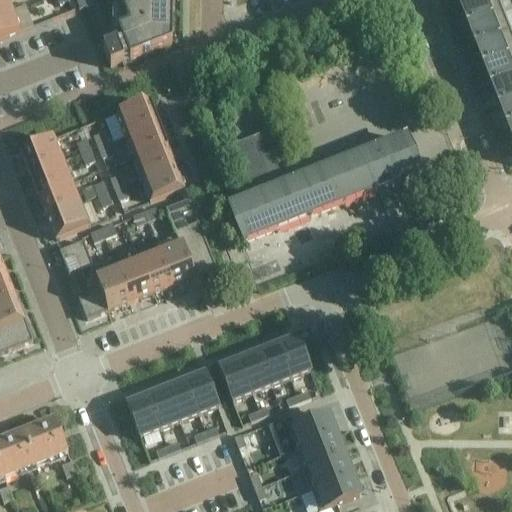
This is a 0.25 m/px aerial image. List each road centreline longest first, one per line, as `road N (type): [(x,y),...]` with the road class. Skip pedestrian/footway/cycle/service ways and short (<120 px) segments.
road 1 (residential): [(79,377),(317,287)]
road 2 (residential): [(502,210),(420,0)]
road 3 (residential): [(317,287),(502,210)]
road 4 (residential): [(332,325),(405,511)]
road 5 (residential): [(0,216),(11,211),(79,377)]
road 6 (residential): [(211,0),(211,48),(339,0)]
road 7 (residential): [(79,377),(133,511)]
